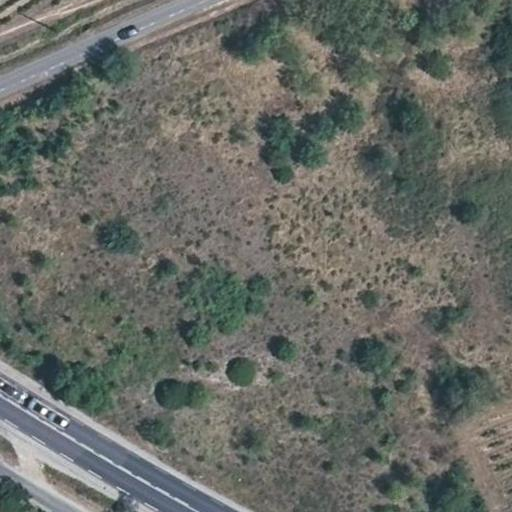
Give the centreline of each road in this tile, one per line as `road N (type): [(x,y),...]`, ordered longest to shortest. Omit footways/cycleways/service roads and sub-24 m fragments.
road 1 (trunk): [(419,511),(195,441),(0,308)]
road 2 (primary): [(0,397),(194,511)]
road 3 (unclassified): [(200,0),(0,88)]
